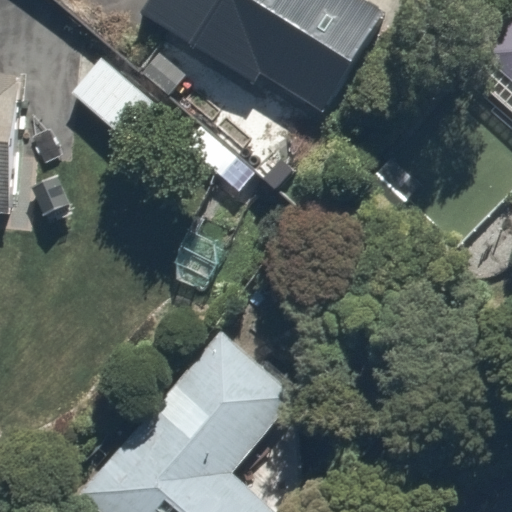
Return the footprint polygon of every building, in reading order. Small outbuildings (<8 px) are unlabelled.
[(403,0),(152,0),(140,19),(259,92),(268,76),(333,116),(404,0),(403,0)] [(511,41),(489,71),(511,89),(511,41)] [(103,50),(69,90),(140,150),(174,109),(103,50)] [(0,232),(24,234),(35,84),(0,81),(0,232)] [(297,511),(253,478),(321,389),(221,312),(76,502),(88,511),(297,511)]
